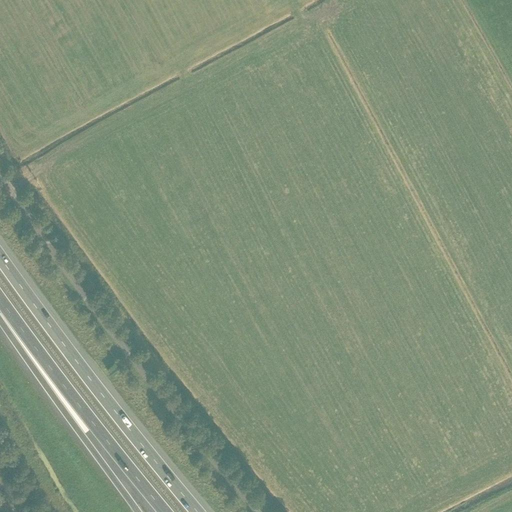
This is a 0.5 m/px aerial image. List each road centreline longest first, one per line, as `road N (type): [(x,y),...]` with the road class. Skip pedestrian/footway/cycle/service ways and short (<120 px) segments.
road 1 (unclassified): [(253,511),(0,186)]
road 2 (motorway): [(197,511),(0,259)]
road 3 (motorway): [(0,301),(163,511)]
road 4 (motorway): [(0,321),(136,511)]
